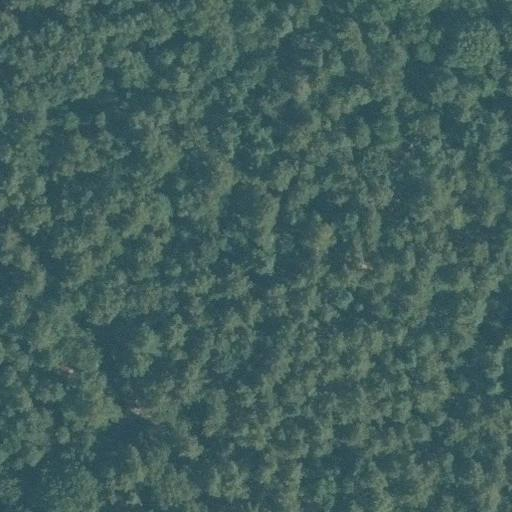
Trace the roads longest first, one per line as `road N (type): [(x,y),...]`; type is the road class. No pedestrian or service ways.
road 1 (track): [(97,350),(0,198)]
road 2 (track): [(0,499),(140,419)]
